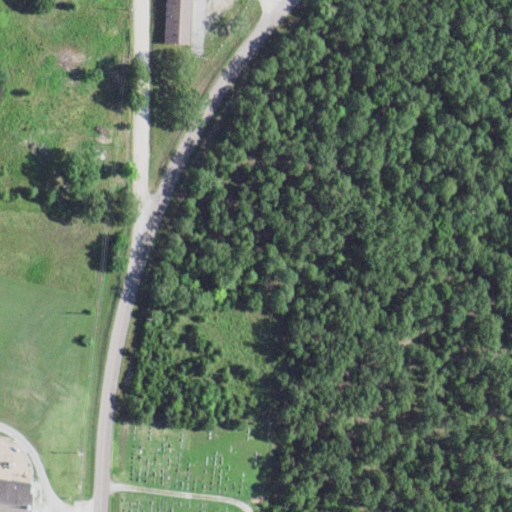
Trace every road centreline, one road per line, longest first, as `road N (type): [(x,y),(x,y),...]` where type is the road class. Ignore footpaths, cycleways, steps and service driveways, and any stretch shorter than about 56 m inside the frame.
road 1 (secondary): [(101,511),(106,362),(122,298),(175,161),(281,0)]
road 2 (residential): [(148,225),(140,185),(140,0)]
